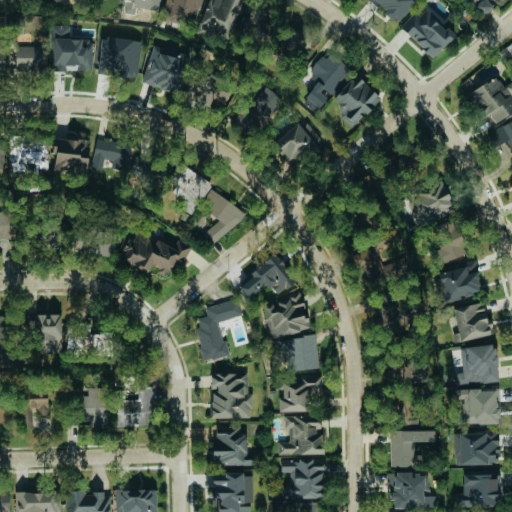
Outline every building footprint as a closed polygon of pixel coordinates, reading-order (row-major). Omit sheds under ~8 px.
[(165,0),(161,19),(188,25),(192,5),(199,7),(200,0),(165,0)] [(242,0),(207,0),(196,30),(226,41),(242,0)] [(368,0),(367,2),(400,22),(413,0),(368,0)] [(479,0),(473,6),(484,16),(493,6),(487,0),(479,0)] [(237,29),(251,38),(268,11),(254,2),(237,29)] [(398,27),(432,58),(453,35),(424,9),(419,15),(414,10),(398,27)] [(69,25),(51,25),(50,70),(91,71),(91,40),(69,40),(69,25)] [(15,70),(46,69),(45,45),(14,46),(15,70)] [(140,81),(176,93),(188,58),(152,45),(140,81)] [(330,96),(351,70),(326,51),(302,81),(311,88),(302,98),(316,110),(328,94),(330,96)] [(331,99),(344,112),(339,116),(350,127),(379,99),(356,75),(331,99)] [(511,110),(511,103),(495,75),(466,93),(480,116),(487,112),(493,123),(511,110)] [(232,119),(252,136),(283,101),(264,84),(232,119)] [(319,148),(296,123),(272,145),(295,170),(319,148)] [(46,168),(46,140),(23,140),(23,135),(8,135),(8,170),(23,170),(23,161),(34,161),(34,168),(46,168)] [(52,171),(86,172),(87,139),(53,138),(52,171)] [(125,171),(129,144),(95,138),(90,168),(105,170),(105,167),(125,171)] [(157,164),(136,155),(129,170),(149,180),(157,164)] [(177,163),(167,182),(175,185),(169,197),(194,210),(210,180),(177,163)] [(418,227),(454,210),(440,180),(404,197),(418,227)] [(242,211),(212,189),(199,206),(215,218),(202,236),(216,246),(242,211)] [(0,211),(0,237),(13,237),(13,211),(0,211)] [(465,256),(456,221),(429,228),(438,262),(465,256)] [(113,228),(25,230),(25,251),(113,249),(113,228)] [(125,261),(145,271),(149,269),(164,277),(171,262),(174,263),(183,260),(190,245),(176,239),(163,242),(155,239),(149,241),(146,231),(142,229),(129,232),(121,250),(125,261)] [(403,257),(382,265),(375,248),(354,257),(368,290),(409,273),(403,257)] [(289,284),(270,256),(234,281),(246,298),(267,283),(275,294),(289,284)] [(432,273),(437,294),(441,293),(443,301),(481,292),(474,263),(432,273)] [(399,300),(390,302),(387,293),(377,296),(380,304),(377,305),(380,316),(374,318),(379,335),(407,327),(399,300)] [(269,338),(308,328),(301,296),(261,305),(269,338)] [(241,315),(236,298),(203,306),(206,315),(192,318),(203,361),(226,355),(218,321),(241,315)] [(452,308),(457,334),(451,335),(452,342),(490,334),(483,301),(452,308)] [(60,352),(59,314),(24,315),(25,353),(60,352)] [(0,315),(0,352),(11,352),(10,315),(0,315)] [(67,349),(86,348),(85,344),(106,343),(105,333),(66,335),(67,349)] [(318,368),(314,335),(279,339),(283,371),(318,368)] [(459,347),(460,372),(453,372),(454,384),(496,382),(494,344),(459,347)] [(210,373),(210,390),(210,418),(248,417),(247,372),(210,373)] [(279,410),(309,411),(310,391),(320,392),(320,376),(280,374),(279,410)] [(152,383),(136,383),(136,398),(114,397),(114,425),(152,426),(152,383)] [(455,424),(497,423),(497,389),(454,389),(454,399),(462,398),(462,412),(455,412),(455,424)] [(24,415),(47,415),(47,393),(24,393),(24,415)] [(63,425),(77,425),(77,419),(89,418),(89,426),(105,425),(104,395),(62,397),(63,425)] [(0,418),(10,417),(8,401),(0,401),(0,418)] [(321,454),(321,417),(284,417),(284,441),(277,442),(277,454),(321,454)] [(413,429),(389,429),(389,466),(420,466),(420,454),(414,454),(413,429)] [(251,464),(251,458),(245,458),(245,431),(212,431),(212,464),(251,464)] [(455,432),(456,464),(498,463),(497,431),(455,432)] [(323,497),(322,459),(279,460),(280,471),(289,471),(289,483),(283,483),(283,498),(323,497)] [(388,508),(422,507),(422,476),(410,476),(410,471),(388,472),(388,508)] [(252,511),(251,475),(243,475),(243,472),(211,473),(212,506),(217,506),(217,511),(252,511)] [(497,505),(496,475),(462,476),(462,493),(454,494),(454,506),(497,505)] [(155,511),(155,488),(114,490),(114,511),(155,511)] [(0,511),(8,511),(9,492),(0,491),(0,511)] [(55,511),(54,491),(14,492),(14,511),(55,511)] [(290,511),(320,511),(320,502),(291,501),(290,511)]
